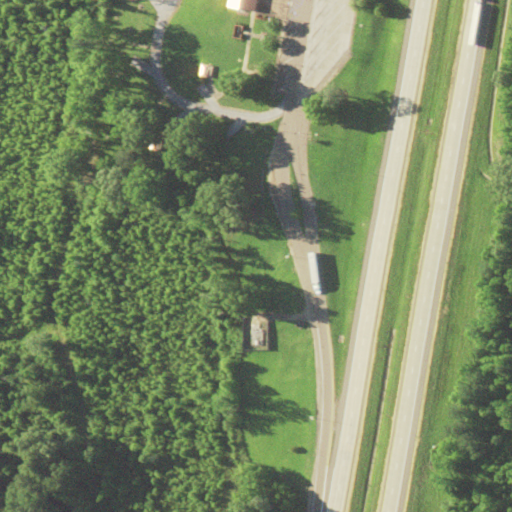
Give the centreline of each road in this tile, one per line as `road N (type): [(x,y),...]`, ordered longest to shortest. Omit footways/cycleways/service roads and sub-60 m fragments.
road 1 (motorway): [(411,0),(323,511)]
road 2 (motorway): [(384,511),(469,0)]
